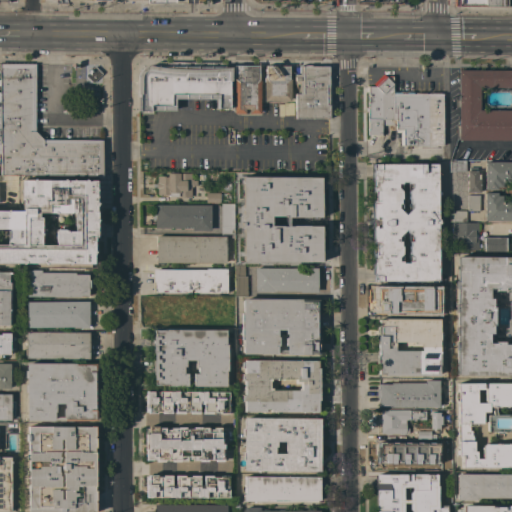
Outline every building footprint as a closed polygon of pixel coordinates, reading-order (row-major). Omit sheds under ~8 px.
[(138,111),(138,94),(137,94),(137,78),(137,76),(138,73),(140,70),(142,68),(145,66),(148,66),(153,66),(156,65),(156,62),(224,62),(224,67),(230,67),(230,81),(228,81),(228,109),(217,109),(217,99),(174,99),(174,111),(149,110),(149,111),(139,111),(138,111)] [(0,64),(34,65),(34,131),(42,140),(101,140),(101,176),(31,176),(31,175),(0,175),(0,64)] [(84,76),(86,74),(86,72),(86,71),(86,70),(87,69),(89,68),(90,68),(91,68),(94,66),(101,74),(92,83),(84,76)] [(248,114),(248,109),(244,109),(244,113),(233,113),(233,66),(257,66),(258,79),(259,79),(259,113),(248,114)] [(264,101),(264,78),(265,66),(288,67),(288,78),(289,78),(289,101),(264,101)] [(295,118),(295,94),(298,94),(298,81),(295,81),(295,74),(298,74),(298,73),(297,73),(297,67),(327,67),(328,119),(295,118)] [(511,140),(459,140),(459,139),(457,139),(458,70),(511,70),(511,140)] [(442,94),(442,146),(402,146),(402,145),(399,145),(399,132),(395,132),(395,119),(392,119),(392,125),(380,125),(380,134),(367,134),(367,86),(374,86),(372,84),(382,74),(385,77),(392,76),(392,94),(393,94),(392,93),(393,92),(398,92),(398,91),(407,91),(407,92),(413,92),(413,94),(415,94),(415,93),(424,93),(424,94),(427,94),(427,93),(440,93),(440,94),(442,94)] [(464,171),(454,171),(454,172),(449,172),(449,161),(454,161),(464,161),(464,171)] [(511,162),(511,179),(511,183),(501,183),(501,187),(496,187),(496,190),(484,190),(484,162),(511,162)] [(373,275),(372,274),(372,273),(371,259),(373,259),(373,254),(371,254),(371,203),(373,203),(373,201),(371,201),(371,191),(373,191),(373,187),(371,187),(371,165),(372,164),(436,164),(436,169),(438,169),(438,178),(436,178),(436,189),(438,189),(438,198),(436,198),(436,207),(438,207),(438,216),(436,216),(436,220),(438,220),(438,224),(436,224),(436,229),(438,229),(439,256),(436,256),(436,267),(439,267),(439,275),(436,275),(436,281),(373,281),(373,275)] [(479,179),(478,191),(466,191),(466,171),(468,171),(468,167),(476,167),(476,170),(477,170),(477,174),(478,174),(478,179),(479,179)] [(176,197),(176,196),(168,196),(168,195),(157,195),(156,188),(155,188),(155,183),(157,183),(156,176),(167,176),(167,173),(190,174),(190,180),(192,180),(196,180),(196,186),(192,186),(192,187),(190,187),(190,197),(176,197)] [(242,261),(242,177),(319,177),(319,189),(321,189),(321,216),(270,215),(270,226),(321,226),(321,249),(322,249),(322,258),(320,258),(320,262),(242,261)] [(66,263),(45,263),(44,265),(41,263),(24,263),(21,265),(20,263),(0,263),(0,211),(4,211),(7,209),(8,211),(21,211),(21,204),(20,202),(21,199),(21,180),(31,180),(33,179),(34,180),(61,180),(63,179),(65,180),(83,180),(84,179),(87,180),(95,180),(95,201),(97,203),(95,207),(95,219),(97,220),(95,223),(95,237),(93,237),(92,250),(94,251),(92,255),(92,264),(70,263),(67,265),(66,263)] [(219,193),(219,203),(205,203),(205,193),(219,193)] [(511,221),(483,221),(484,193),(496,193),(496,196),(501,196),(501,200),(511,200),(511,221)] [(478,195),(478,211),(466,211),(466,195),(478,195)] [(220,204),(233,204),(233,234),(220,234),(220,204)] [(209,231),(191,230),(191,228),(154,228),(154,205),(209,205),(209,231)] [(465,222),(450,222),(450,211),(465,211),(465,222)] [(477,250),(450,250),(450,223),(477,223),(477,250)] [(155,262),(155,236),(225,237),(225,263),(155,262)] [(507,238),(507,252),(483,251),(483,250),(481,250),(481,245),(483,245),(483,237),(507,238)] [(511,375),(456,375),(456,350),(454,350),(455,342),(456,342),(456,335),(455,335),(455,327),(456,327),(456,312),(455,312),(455,304),(456,304),(456,289),(455,289),(455,281),(457,281),(457,257),(511,257),(511,375)] [(243,277),(246,277),(246,296),(234,296),(234,266),(243,266),(243,277)] [(311,268),(316,268),(316,292),(299,292),(299,291),(274,291),(274,292),(254,292),(254,268),(311,268)] [(205,270),(205,269),(225,269),(225,293),(192,292),(192,289),(189,289),(189,292),(152,292),(152,270),(205,270)] [(25,297),(26,270),(40,270),(40,273),(74,273),(74,275),(87,275),(87,280),(89,280),(89,288),(87,288),(87,296),(79,296),(79,297),(25,297)] [(0,325),(0,272),(9,272),(9,274),(7,274),(7,283),(9,283),(9,300),(7,300),(7,303),(9,303),(9,322),(7,322),(7,325),(0,325)] [(407,286),(407,287),(421,287),(421,288),(423,288),(423,293),(421,293),(421,295),(415,295),(415,303),(407,303),(407,305),(409,305),(409,310),(407,310),(394,310),(394,312),(389,312),(389,311),(378,311),(378,302),(376,302),(376,295),(378,295),(378,287),(407,286)] [(154,300),(172,300),(172,297),(187,298),(187,304),(184,304),(184,311),(189,311),(189,321),(180,321),(180,322),(158,321),(154,320),(154,300)] [(204,299),(218,299),(218,316),(204,316),(204,299)] [(241,340),(240,340),(240,313),(241,313),(241,299),(318,300),(318,355),(315,355),(315,354),(310,354),(310,355),(285,355),(285,346),(284,346),(284,337),(285,337),(285,334),(283,334),(283,330),(276,330),(276,337),(277,337),(277,346),(276,346),(276,354),(241,354),(241,340)] [(88,301),(88,328),(72,328),(72,327),(26,328),(26,302),(88,301)] [(424,308),(437,307),(437,316),(423,316),(424,308)] [(221,315),(234,315),(234,327),(222,327),(221,315)] [(382,375),(382,374),(377,374),(377,364),(376,364),(376,356),(377,356),(378,349),(376,349),(376,336),(378,336),(378,335),(376,335),(376,326),(378,326),(378,320),(383,320),(382,319),(438,319),(438,332),(438,340),(438,352),(439,352),(439,365),(437,365),(437,376),(382,375)] [(224,330),(224,344),(226,344),(226,371),(224,371),(224,386),(192,386),(192,373),(197,373),(197,367),(194,367),(195,360),(184,360),(184,367),(182,367),(182,373),(186,374),(186,386),(165,386),(165,385),(152,385),(153,330),(224,330)] [(88,332),(88,358),(24,358),(25,332),(88,332)] [(0,354),(0,333),(8,333),(8,337),(11,337),(11,344),(8,344),(8,354),(0,354)] [(269,412),(269,409),(264,409),(264,411),(243,412),(243,401),(241,401),(241,395),(244,395),(243,380),(241,380),(240,375),(243,375),(243,368),(241,368),(241,362),(243,362),(243,360),(316,361),(316,368),(318,368),(318,400),(316,401),(316,412),(269,412)] [(0,388),(0,363),(9,364),(9,389),(0,388)] [(63,421),(63,404),(54,404),(54,412),(53,412),(53,421),(25,420),(25,392),(23,392),(23,384),(25,384),(25,378),(23,378),(23,370),(25,370),(25,363),(95,364),(95,421),(63,421)] [(377,397),(376,398),(376,390),(377,390),(377,384),(389,384),(389,383),(424,383),(424,381),(437,380),(437,406),(390,407),(390,406),(377,406),(377,397)] [(460,458),(459,457),(459,455),(454,456),(454,453),(454,451),(454,449),(456,448),(456,401),(454,401),(453,398),(453,396),(453,393),(454,392),(456,392),(456,384),(481,383),(481,389),(475,389),(475,403),(483,403),(483,384),(511,383),(511,467),(460,468),(460,458)] [(227,413),(219,413),(219,412),(211,412),(211,413),(202,413),(202,409),(202,404),(198,404),(198,409),(198,413),(189,413),(189,412),(187,412),(185,412),(183,412),(183,413),(174,413),(174,408),(174,404),(169,404),(169,408),(170,408),(170,410),(171,410),(171,413),(161,413),(161,411),(158,411),(158,412),(155,412),(155,413),(147,413),(147,409),(146,409),(146,404),(145,404),(145,391),(152,391),(152,392),(158,392),(158,391),(172,391),(177,391),(177,392),(195,392),(195,391),(205,391),(205,392),(227,392),(227,413)] [(0,394),(10,394),(9,420),(0,420),(0,394)] [(380,410),(408,410),(408,411),(417,411),(417,412),(420,412),(420,411),(424,411),(424,420),(417,420),(417,419),(414,419),(414,421),(412,421),(412,419),(406,419),(406,420),(405,420),(405,428),(407,428),(407,433),(405,433),(405,434),(398,434),(390,434),(384,434),(375,434),(375,423),(377,423),(377,418),(380,418),(380,410)] [(435,410),(435,412),(438,412),(438,416),(440,416),(440,425),(438,425),(438,429),(436,429),(436,430),(432,430),(432,429),(429,429),(430,410),(435,410)] [(242,471),(242,460),(241,460),(241,452),(242,452),(242,436),(241,436),(241,428),(242,428),(242,419),(318,419),(318,471),(242,471)] [(16,432),(4,433),(3,424),(16,423),(16,432)] [(89,427),(89,426),(94,426),(95,427),(95,436),(94,438),(95,438),(95,448),(93,448),(93,452),(95,452),(94,487),(93,487),(93,491),(95,491),(95,501),(94,501),(94,502),(95,502),(95,511),(27,511),(27,485),(25,485),(25,479),(27,479),(27,476),(24,476),(25,471),(27,471),(27,468),(24,468),(24,460),(25,460),(25,454),(27,453),(27,441),(25,441),(25,434),(27,434),(27,426),(89,427)] [(145,454),(145,449),(146,449),(146,435),(147,435),(147,433),(148,433),(148,426),(157,426),(157,428),(164,428),(164,429),(170,429),(170,428),(177,427),(185,427),(185,429),(192,429),(192,427),(200,427),(200,428),(207,427),(207,429),(213,429),(212,427),(219,427),(219,431),(221,431),(221,436),(221,442),(223,442),(223,447),(222,447),(222,461),(214,461),(214,460),(206,460),(206,461),(198,461),(191,461),(191,460),(189,460),(189,456),(186,456),(186,461),(179,461),(179,462),(171,462),(171,460),(165,460),(163,460),(163,462),(155,462),(155,460),(145,460),(145,454)] [(429,431),(429,432),(434,432),(434,438),(429,438),(429,440),(416,440),(416,431),(429,431)] [(421,441),(421,453),(409,453),(409,441),(421,441)] [(379,443),(400,442),(400,444),(406,444),(406,452),(400,452),(400,457),(407,457),(407,465),(375,466),(375,458),(376,458),(375,450),(379,450),(379,443)] [(428,457),(428,449),(430,449),(430,443),(444,443),(444,449),(441,449),(441,469),(421,469),(421,457),(428,457)] [(0,457),(9,457),(9,511),(0,511),(0,457)] [(374,511),(374,474),(435,474),(435,486),(436,486),(437,505),(445,505),(445,511),(374,511)] [(456,474),(511,474),(511,498),(476,498),(476,500),(456,500),(456,474)] [(145,497),(146,475),(170,475),(170,481),(174,481),(174,475),(199,476),(199,481),(202,481),(202,476),(228,476),(227,499),(145,497)] [(319,477),(318,500),(264,500),(264,501),(241,501),(241,494),(243,494),(244,477),(319,477)]
